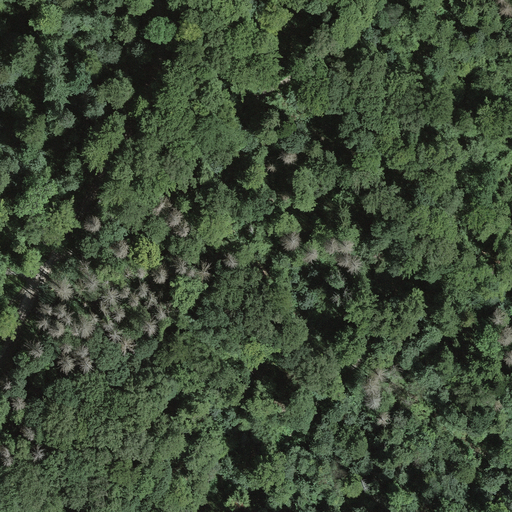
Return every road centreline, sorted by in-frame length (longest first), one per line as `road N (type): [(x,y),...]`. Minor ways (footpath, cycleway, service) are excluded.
road 1 (track): [(43,269),(68,258),(246,103),(328,52),(372,0)]
road 2 (track): [(0,358),(43,269),(141,111),(157,64),(155,0)]
